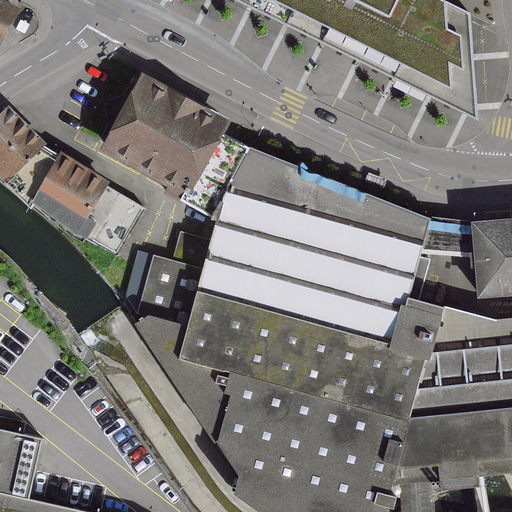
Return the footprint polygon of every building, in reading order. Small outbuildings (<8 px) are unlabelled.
[(253,0),(288,17),(296,0),(253,0)] [(443,3),(437,0),(296,0),(288,17),(472,107),(472,111),(475,111),(468,15),(443,3)] [(0,39),(15,12),(0,4),(0,39)] [(218,133),(222,127),(139,82),(104,146),(170,182),(164,192),(209,217),(247,149),(218,133)] [(28,209),(33,203),(59,158),(40,146),(5,110),(0,114),(0,173),(6,179),(2,183),(28,209)] [(397,483),(395,466),(404,430),(427,343),(430,332),(435,334),(442,308),(416,301),(427,260),(417,257),(427,220),(247,149),(209,217),(211,218),(210,220),(213,221),(209,239),(192,305),(147,274),(143,286),(132,283),(130,288),(122,286),(112,292),(213,441),(215,440),(238,474),(233,492),(258,511),(381,511),(383,505),(390,507),(393,497),(386,495),(390,483),(397,483)] [(142,209),(59,158),(33,203),(73,233),(115,255),(142,209)] [(386,178),(367,174),(365,183),(384,187),(386,178)] [(469,269),(476,268),(478,296),(511,292),(511,221),(472,225),(471,253),(468,254),(469,269)] [(147,274),(192,305),(209,239),(178,232),(170,260),(152,255),(147,274)] [(427,343),(404,430),(395,466),(397,483),(398,483),(438,478),(439,486),(439,488),(477,484),(476,475),(511,471),(511,463),(511,336),(434,345),(435,334),(430,332),(427,343)] [(84,511),(27,499),(40,440),(0,430),(0,511),(84,511)] [(439,486),(438,478),(398,483),(399,511),(428,511),(427,490),(439,486)]
